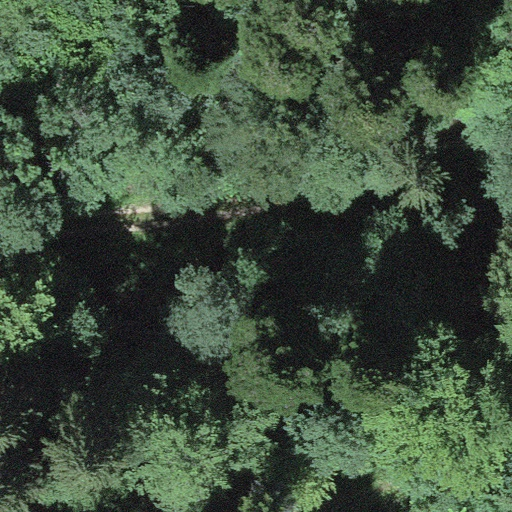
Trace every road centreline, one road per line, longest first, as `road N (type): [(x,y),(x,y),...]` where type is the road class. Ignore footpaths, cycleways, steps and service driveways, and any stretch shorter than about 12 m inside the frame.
road 1 (track): [(511,96),(291,193),(191,213),(0,230)]
road 2 (track): [(339,511),(511,433)]
